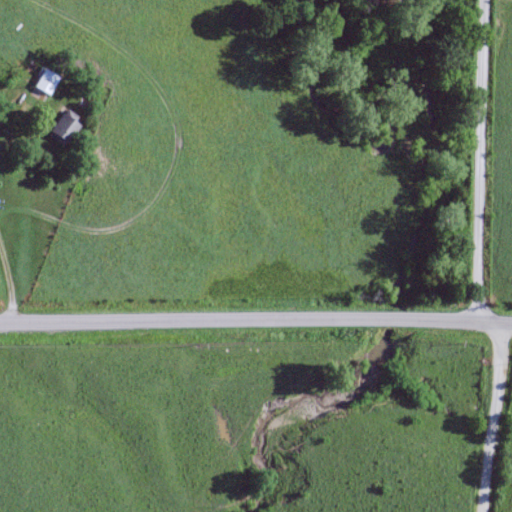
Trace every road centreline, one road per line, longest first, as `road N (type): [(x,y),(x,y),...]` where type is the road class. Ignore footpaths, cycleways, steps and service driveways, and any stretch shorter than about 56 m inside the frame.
road 1 (secondary): [(511,323),(0,325)]
road 2 (residential): [(478,320),(483,0)]
road 3 (residential): [(486,511),(502,323)]
